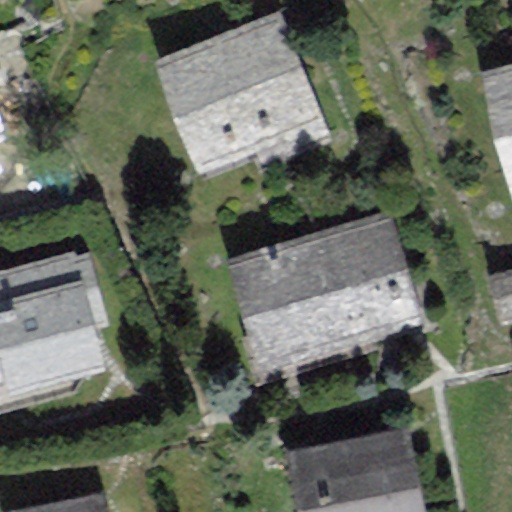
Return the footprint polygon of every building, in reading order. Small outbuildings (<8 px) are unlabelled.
[(273,25),(146,71),(190,191),(317,146),(273,25)] [(511,70),(472,83),(511,215),(511,214),(511,70)] [(386,222),(221,268),(251,375),(416,329),(386,222)] [(83,254),(0,274),(0,405),(100,381),(89,340),(104,334),(83,254)] [(511,276),(481,284),(492,332),(511,327),(511,276)] [(280,461),(291,511),(417,511),(402,435),(280,461)] [(47,511),(101,511),(100,503),(47,511)]
